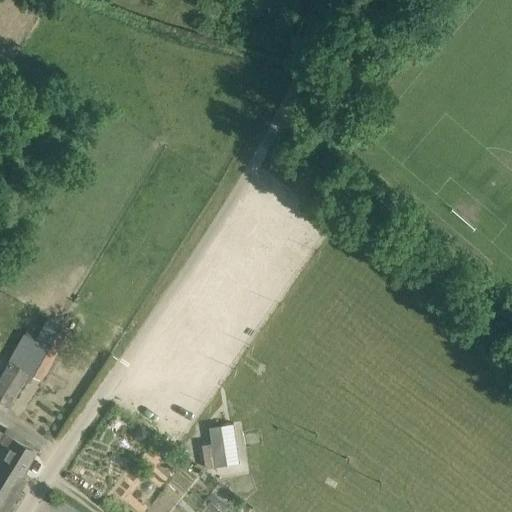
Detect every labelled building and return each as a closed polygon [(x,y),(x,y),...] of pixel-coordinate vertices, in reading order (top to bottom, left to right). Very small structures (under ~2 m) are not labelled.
[(0,358),(0,401),(8,406),(24,380),(29,382),(33,375),(38,378),(67,329),(60,325),(66,315),(55,308),(48,318),(37,311),(24,335),(16,331),(0,358)] [(222,425),(210,426),(212,442),(203,443),(206,467),(215,466),(228,464),(222,425)] [(141,427),(138,431),(139,439),(143,443),(150,434),(141,427)] [(25,478),(21,476),(35,450),(16,440),(19,435),(7,429),(5,433),(0,430),(0,474),(20,487),(25,478)] [(5,511),(20,487),(0,474),(0,511),(5,511)]
